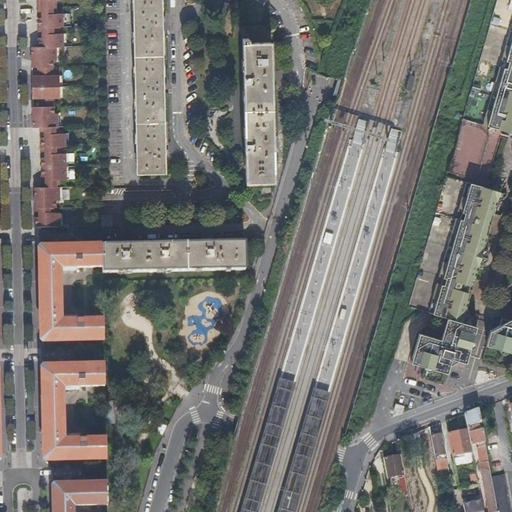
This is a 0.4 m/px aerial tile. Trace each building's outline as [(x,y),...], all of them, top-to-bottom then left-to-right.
[(34,221),(34,226),(59,226),(59,212),(53,212),(52,206),(55,206),(55,198),(59,198),(58,185),(58,177),(66,177),(65,151),(62,151),(62,145),(65,145),(64,132),(57,132),(57,125),(57,112),(53,112),(53,96),(59,96),(58,74),(52,74),(52,58),(55,58),(55,45),(62,45),(62,32),(59,32),(59,25),(62,25),(61,12),(55,12),(54,0),(37,0),(38,46),(31,46),(31,57),(31,64),(31,70),(31,85),(32,96),(32,106),(32,115),(32,126),(40,125),(41,186),(34,186),(34,187),(34,194),(34,196),(34,207),(34,216),(34,219),(34,221)] [(133,0),(136,171),(163,171),(163,155),(167,155),(166,148),(163,148),(162,88),(165,88),(165,82),(162,82),(161,21),(164,21),(164,15),(160,15),(160,0),(133,0)] [(241,24),(245,181),(273,179),(270,23),(241,24)] [(511,36),(486,124),(511,131),(511,36)] [(18,85),(20,107),(29,106),(27,84),(18,85)] [(502,190),(469,181),(430,310),(449,315),(442,337),(421,330),(412,359),(448,370),(452,355),(467,360),(477,324),(467,306),(502,190)] [(100,214),(101,225),(111,225),(111,214),(100,214)] [(101,267),(102,272),(244,269),(244,242),(212,243),(212,241),(205,241),(205,243),(166,244),(166,242),(159,242),(159,244),(127,245),(127,243),(121,243),(121,245),(101,246),(101,267)] [(101,267),(101,246),(101,245),(42,246),(39,249),(40,338),(44,341),(103,340),(103,319),(59,320),(58,315),(61,312),(61,275),(57,274),(57,268),(101,267)] [(102,304),(102,281),(94,282),(94,304),(102,304)] [(511,319),(502,316),(500,323),(491,328),(486,343),(511,350),(511,319)] [(46,460),(106,458),(105,438),(61,439),(61,433),(63,430),(63,395),(60,392),(60,386),(104,385),(104,364),(43,366),(41,367),(43,457),(46,460)] [(240,511),(258,511),(296,385),(279,380),(240,511)] [(296,511),(330,395),(313,390),(278,511),(296,511)] [(104,407),(104,400),(97,400),(97,422),(105,422),(104,407)] [(405,407),(396,404),(393,411),(402,414),(405,407)] [(104,407),(105,422),(114,422),(114,408),(104,407)] [(478,408),(464,414),(467,429),(470,444),(474,443),(476,449),(471,450),(472,451),(481,500),(483,511),(497,511),(491,477),(478,408)] [(470,444),(467,429),(448,433),(453,455),(472,451),(471,450),(470,444)] [(438,471),(448,469),(442,433),(430,436),(438,471)] [(384,458),(387,477),(399,475),(402,491),(407,491),(400,455),(384,458)] [(510,511),(503,474),(491,477),(497,511),(510,511)] [(107,511),(106,483),(55,484),(52,487),(52,511),(107,511)] [(483,511),(481,500),(463,503),(465,511),(483,511)]
